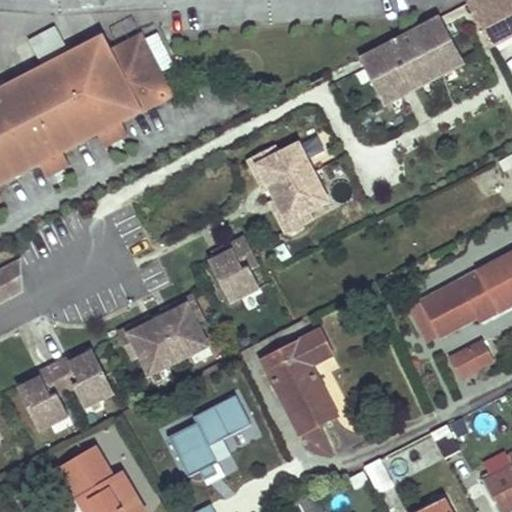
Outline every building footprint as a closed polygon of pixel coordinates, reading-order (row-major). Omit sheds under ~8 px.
[(511,0),(475,0),(468,4),(492,47),(511,36),(511,0)] [(439,19),(361,59),(384,104),(462,63),(439,19)] [(172,98),(141,38),(110,54),(102,39),(0,91),(0,186),(39,166),(45,163),(51,175),(63,169),(56,157),(62,154),(99,136),(104,132),(111,145),(122,139),(115,127),(121,124),(172,98)] [(121,124),(115,127),(122,139),(128,136),(121,124)] [(105,148),(111,145),(104,132),(99,136),(105,148)] [(309,212),(329,201),(299,144),(279,154),(275,146),(249,159),(257,174),(262,172),(270,186),(271,189),(276,199),(279,204),(285,216),(280,219),(287,234),(313,221),(309,212)] [(62,154),(56,157),(63,169),(69,167),(62,154)] [(511,155),(500,161),(505,170),(511,167),(511,155)] [(46,179),(51,175),(45,163),(39,166),(46,179)] [(270,186),(262,172),(257,174),(266,192),(271,189),(270,186)] [(280,219),(285,216),(279,204),(276,199),(271,202),(280,219)] [(211,262),(231,303),(260,288),(251,268),(259,264),(245,237),(230,245),(233,250),(218,258),(211,262)] [(218,258),(233,250),(230,245),(216,252),(218,258)] [(511,255),(423,302),(412,307),(430,342),(441,336),(478,318),(481,323),(511,306),(511,255)] [(0,272),(0,289),(5,299),(24,290),(21,261),(0,272)] [(141,354),(151,374),(209,346),(198,325),(207,321),(194,295),(179,303),(182,308),(164,317),(154,322),(137,330),(134,325),(119,333),(132,359),(141,354)] [(164,317),(182,308),(179,303),(162,311),(164,317)] [(134,325),(137,330),(154,322),(151,316),(134,325)] [(320,331),(263,360),(301,435),(339,416),(313,366),(332,355),(320,331)] [(484,343),(452,359),(463,379),(495,362),(484,343)] [(86,349),(69,358),(72,364),(89,355),(86,349)] [(19,390),(39,430),(70,416),(59,396),(75,387),(85,407),(115,393),(95,352),(89,355),(72,364),(69,358),(39,372),(42,378),(25,386),(19,390)] [(42,378),(39,372),(22,381),(25,386),(42,378)] [(232,458),(225,440),(252,430),(241,402),(167,429),(186,480),(203,474),(207,488),(227,480),(220,463),(232,458)] [(462,450),(447,424),(433,432),(447,459),(462,450)] [(95,447),(61,469),(78,498),(87,493),(99,511),(145,511),(121,472),(113,477),(95,447)] [(511,457),(511,458),(511,457),(511,465),(484,481),(501,511),(506,511),(511,509),(511,457)] [(395,486),(381,459),(365,467),(380,494),(395,486)] [(99,511),(87,493),(78,498),(86,511),(99,511)] [(325,511),(315,493),(299,501),(304,511),(325,511)] [(453,511),(447,499),(423,511),(453,511)] [(304,511),(299,501),(285,509),(286,511),(304,511)]
